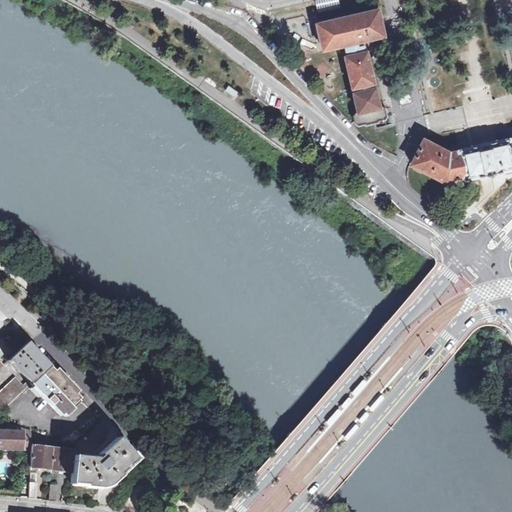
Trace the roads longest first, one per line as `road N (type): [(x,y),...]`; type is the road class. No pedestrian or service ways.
road 1 (tertiary): [(469,250),(235,511)]
road 2 (residential): [(4,302),(144,454),(215,511)]
road 3 (tertiary): [(149,0),(215,38),(362,155)]
road 4 (tertiary): [(362,155),(261,44),(221,14),(171,0)]
road 5 (tertiary): [(294,511),(453,326)]
road 6 (tertiary): [(362,155),(469,250)]
